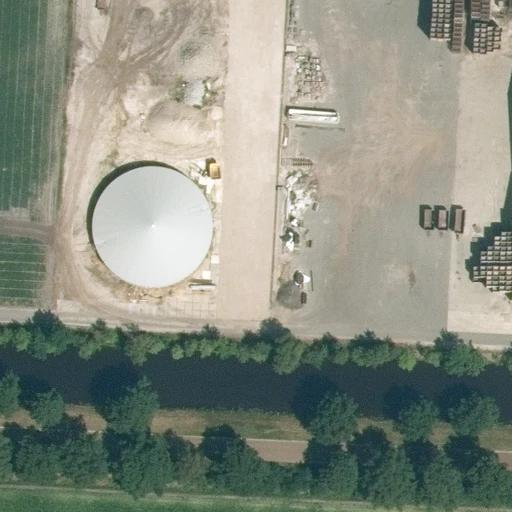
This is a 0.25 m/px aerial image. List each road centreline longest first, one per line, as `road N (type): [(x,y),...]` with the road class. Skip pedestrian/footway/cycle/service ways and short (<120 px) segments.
road 1 (track): [(511,340),(0,315)]
road 2 (tertiary): [(511,462),(0,438)]
